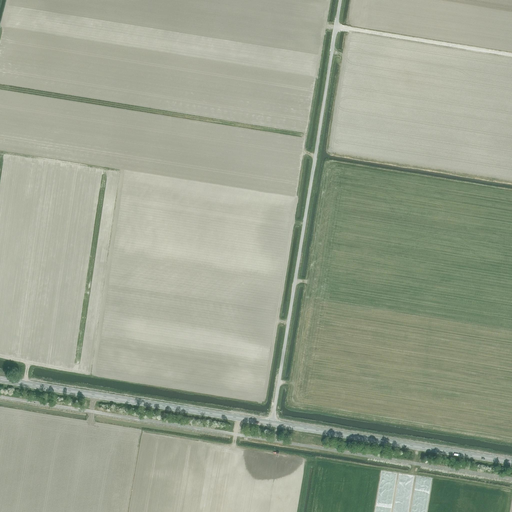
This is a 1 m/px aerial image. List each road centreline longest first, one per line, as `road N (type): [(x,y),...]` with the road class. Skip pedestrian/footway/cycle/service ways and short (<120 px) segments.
road 1 (unclassified): [(271,423),(339,0)]
road 2 (tertiary): [(271,423),(0,379)]
road 3 (tertiary): [(511,462),(271,423)]
road 4 (unknown): [(334,28),(511,58)]
